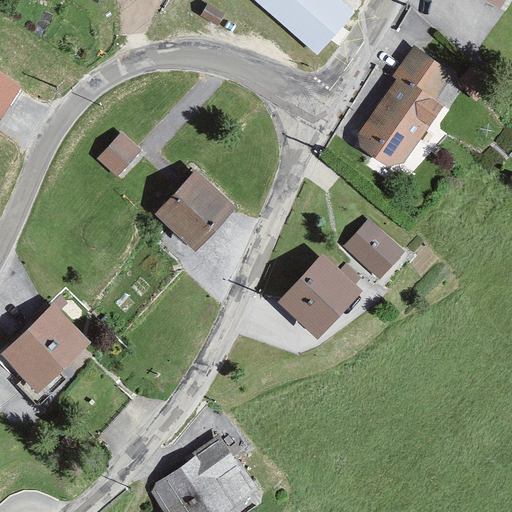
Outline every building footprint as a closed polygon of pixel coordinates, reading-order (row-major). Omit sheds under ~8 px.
[(263,0),(320,56),(353,21),(332,0),(263,0)] [(216,2),(208,11),(223,22),(229,13),(216,2)] [(426,120),(433,121),(445,102),(436,95),(453,69),(418,46),(400,73),(403,76),(388,97),(391,103),(387,109),(380,110),(364,135),(380,146),(381,153),(390,158),(410,155),(418,143),(415,135),(426,120)] [(477,72),(473,68),(463,79),(467,83),(477,72)] [(477,72),(467,83),(479,93),(489,82),(477,72)] [(0,129),(21,98),(0,83),(0,129)] [(388,97),(380,110),(387,109),(391,103),(388,97)] [(418,143),(433,121),(426,120),(415,135),(418,143)] [(137,150),(124,139),(106,159),(119,172),(137,150)] [(230,206),(198,176),(163,212),(197,243),(230,206)] [(396,251),(370,222),(352,243),(379,269),(396,251)] [(351,288),(335,273),(324,261),(290,296),(318,323),(351,288)] [(345,262),(335,273),(351,288),(360,276),(345,262)] [(15,353),(42,380),(83,339),(49,305),(35,318),(43,325),(15,353)] [(134,401),(112,380),(77,418),(99,439),(134,401)] [(165,488),(178,507),(171,511),(212,511),(251,485),(220,439),(194,458),(198,464),(165,488)]
